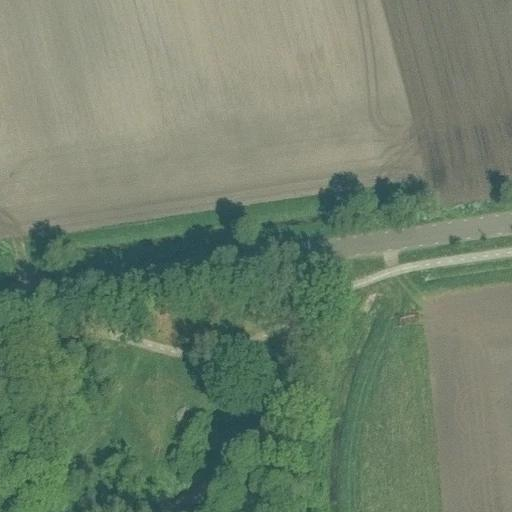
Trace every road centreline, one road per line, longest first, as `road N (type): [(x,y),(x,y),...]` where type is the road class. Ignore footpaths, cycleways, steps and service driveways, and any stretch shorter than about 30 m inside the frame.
road 1 (tertiary): [(302,256),(0,300)]
road 2 (tertiary): [(511,224),(302,256)]
road 3 (unclassified): [(302,295),(278,423)]
